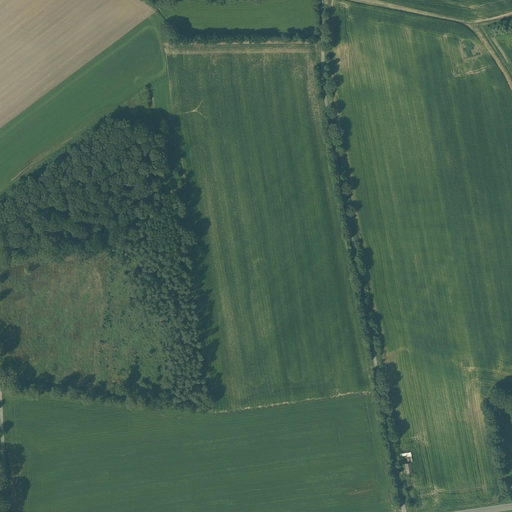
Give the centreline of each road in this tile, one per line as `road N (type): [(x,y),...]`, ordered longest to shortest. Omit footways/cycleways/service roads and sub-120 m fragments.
road 1 (unclassified): [(321,0),(324,93),(404,511)]
road 2 (track): [(177,117),(214,383),(217,449),(206,511)]
road 3 (track): [(0,258),(97,258),(185,171)]
road 4 (track): [(0,380),(215,402)]
